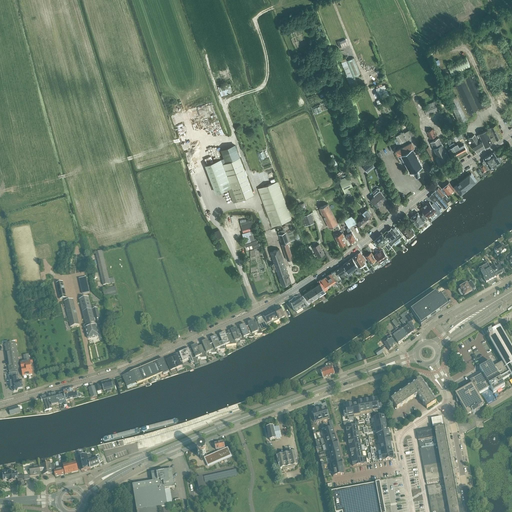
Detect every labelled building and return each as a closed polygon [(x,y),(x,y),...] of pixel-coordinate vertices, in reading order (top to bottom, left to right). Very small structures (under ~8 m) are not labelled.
[(341,62),(343,67),(347,76),(351,87),(358,84),(355,76),(361,74),(354,57),(347,60),(345,58),(341,59),(342,62),(341,62)] [(448,66),(453,76),(471,67),(466,57),(448,66)] [(331,70),(326,72),(329,80),(334,78),(334,79),(338,78),(336,73),(334,74),(334,75),(333,75),(331,70)] [(456,85),(447,89),(451,97),(448,98),(449,99),(461,94),(471,117),(474,115),(472,111),(487,104),(473,73),(467,76),(455,81),(456,85)] [(229,84),(220,87),(222,95),(232,92),(229,84)] [(461,94),(449,99),(459,121),(459,122),(471,117),(461,94)] [(441,102),(439,103),(441,108),(447,105),(443,96),(439,98),(441,102)] [(423,106),(427,116),(439,111),(436,104),(440,102),(439,99),(423,106)] [(449,115),(443,117),(453,137),(458,134),(449,115)] [(489,125),(486,127),(489,133),(488,133),(492,142),(501,137),(495,124),(490,126),(489,125)] [(396,151),(395,152),(397,154),(398,154),(398,155),(400,154),(401,155),(402,157),(400,158),(402,161),(404,160),(404,161),(404,160),(405,163),(405,164),(406,163),(407,166),(409,169),(408,169),(409,169),(410,171),(410,172),(413,171),(414,173),(416,171),(416,172),(419,171),(419,170),(421,169),(420,167),(422,166),(422,165),(421,163),(421,162),(420,162),(419,160),(419,159),(418,157),(418,156),(417,156),(416,154),(418,153),(414,146),(418,144),(419,143),(420,143),(416,134),(415,135),(412,129),(404,133),(404,131),(396,136),(400,144),(401,143),(402,146),(401,147),(400,146),(397,147),(398,149),(396,150),(396,151)] [(479,134),(477,135),(478,140),(481,139),(481,140),(485,147),(487,146),(492,142),(488,133),(486,129),(479,133),(479,134)] [(475,134),(470,137),(474,144),(472,145),(477,152),(485,147),(481,140),(479,141),(475,134)] [(430,142),(441,163),(450,159),(439,138),(430,142)] [(454,143),(452,144),(458,155),(462,153),(459,147),(459,146),(458,143),(455,145),(454,143)] [(450,147),(448,149),(450,151),(453,158),(458,155),(452,144),(449,145),(450,147)] [(459,146),(459,147),(462,153),(467,150),(464,144),(459,146)] [(422,150),(427,158),(429,161),(435,158),(429,147),(422,150)] [(480,166),(484,172),(483,172),(485,175),(487,174),(485,171),(489,168),(500,162),(499,161),(500,161),(501,159),(500,157),(498,157),(497,157),(493,152),(483,158),(484,160),(483,161),(483,162),(483,163),(480,166)] [(240,157),(223,164),(232,187),(229,188),(234,202),(237,201),(248,197),(254,195),(240,157)] [(371,162),(364,168),(367,172),(375,166),(371,162)] [(470,173),(454,185),(456,187),(460,193),(477,180),(472,173),(470,174),(470,173)] [(345,193),(349,191),(348,189),(353,187),(349,176),(339,180),(345,193)] [(258,188),(272,226),(292,219),(278,181),(258,188)] [(456,187),(454,185),(453,186),(449,181),(442,187),(447,194),(456,187)] [(439,187),(436,189),(447,202),(451,200),(445,193),(439,187)] [(447,202),(436,189),(432,193),(437,199),(435,201),(441,208),(443,206),(444,207),(449,204),(447,202)] [(380,192),(372,199),(378,206),(386,198),(380,192)] [(433,206),(429,201),(427,203),(423,206),(421,208),(428,217),(431,215),(431,216),(435,213),(434,212),(437,210),(436,209),(437,208),(435,205),(433,206)] [(319,207),(329,228),(338,224),(328,203),(319,207)] [(358,222),(362,227),(370,219),(368,217),(371,214),(367,209),(363,213),(366,215),(358,222)] [(301,216),(305,225),(314,222),(311,212),(301,216)] [(428,218),(423,212),(420,214),(418,212),(411,217),(418,226),(425,221),(425,220),(428,218)] [(357,223),(353,215),(344,219),(348,227),(356,222),(356,223),(357,223)] [(398,226),(404,234),(405,233),(407,237),(411,234),(412,236),(415,234),(413,232),(414,231),(412,228),(411,229),(411,228),(410,228),(408,225),(403,228),(400,225),(398,226)] [(354,239),(356,238),(350,227),(347,229),(349,233),(346,234),(350,242),(354,240),(354,239)] [(386,235),(384,237),(387,241),(391,246),(394,244),(393,243),(399,238),(402,236),(397,229),(395,227),(393,229),(392,227),(388,230),(389,232),(385,234),(386,235)] [(219,229),(214,231),(218,239),(223,237),(219,229)] [(255,229),(243,233),(242,233),(245,243),(257,239),(255,229)] [(287,242),(289,241),(286,232),(279,234),(287,260),(293,258),(287,242)] [(336,236),(335,236),(340,246),(346,243),(342,236),(344,236),(342,233),(338,235),(337,233),(335,234),(336,236)] [(382,234),(375,240),(378,243),(379,243),(382,247),(385,245),(388,250),(392,247),(391,246),(387,241),(384,237),(382,234)] [(313,247),(318,257),(324,254),(319,244),(313,247)] [(494,251),(497,256),(501,254),(501,253),(506,250),(502,245),(500,244),(499,245),(498,248),(494,251)] [(276,267),(282,285),(291,282),(279,248),(270,252),(274,263),(270,264),(272,268),(276,267)] [(383,249),(375,254),(377,257),(379,260),(382,259),(384,261),(385,261),(388,260),(388,258),(387,256),(387,255),(383,249)] [(360,251),(353,257),(359,266),(365,262),(364,261),(365,260),(360,251)] [(96,253),(99,268),(103,286),(114,283),(113,278),(108,279),(106,268),(102,252),(96,253)] [(377,257),(375,254),(373,255),(371,252),(366,255),(370,262),(371,263),(371,262),(372,263),(373,262),(373,261),(376,259),(377,261),(376,262),(378,265),(381,263),(379,260),(377,257)] [(353,257),(343,264),(343,265),(348,273),(350,276),(352,275),(350,272),(356,268),(360,274),(362,272),(359,266),(353,257)] [(337,268),(334,270),(338,276),(339,275),(340,278),(345,274),(346,274),(348,273),(343,265),(343,264),(337,268)] [(483,279),(486,283),(495,278),(490,269),(487,264),(479,269),(484,278),(483,279)] [(500,275),(505,273),(501,266),(498,267),(497,265),(495,266),(500,275)] [(500,275),(495,266),(490,269),(495,278),(500,275)] [(334,270),(331,272),(338,283),(342,280),(340,278),(339,275),(338,276),(334,270)] [(331,272),(326,276),(331,283),(334,281),(337,285),(339,284),(338,283),(331,272)] [(319,281),(320,283),(325,290),(330,287),(328,285),(331,283),(326,276),(319,281)] [(456,282),(454,278),(446,283),(449,287),(450,286),(452,288),(453,288),(456,286),(456,285),(454,283),(456,282)] [(458,291),(461,296),(462,296),(464,295),(464,297),(472,292),(471,291),(474,289),(475,288),(472,283),(471,282),(467,284),(459,288),(460,289),(458,291)] [(56,284),(56,285),(60,300),(66,298),(64,289),(62,283),(57,284),(56,284)] [(313,284),(311,286),(318,296),(325,291),(325,290),(320,283),(315,287),(313,284)] [(318,296),(311,286),(312,288),(307,292),(305,290),(303,291),(309,301),(318,296)] [(115,287),(103,291),(105,298),(117,295),(115,287)] [(433,293),(409,310),(421,326),(427,321),(426,320),(433,315),(434,316),(436,315),(435,313),(442,308),(443,310),(449,306),(440,294),(436,297),(435,295),(433,293)] [(289,303),(289,304),(289,305),(290,307),(291,307),(294,311),(295,311),(296,313),(302,309),(301,307),(304,305),(306,307),(309,305),(304,298),(301,299),(300,296),(296,299),(295,298),(295,299),(292,300),(292,301),(289,303)] [(94,316),(93,316),(88,298),(79,300),(85,325),(84,326),(83,327),(84,329),(85,329),(88,339),(99,337),(96,325),(100,324),(96,309),(93,310),(94,316)] [(64,302),(70,328),(79,326),(72,300),(64,302)] [(256,320),(257,322),(261,333),(269,328),(268,326),(284,318),(282,313),(283,312),(283,311),(281,307),(279,308),(278,307),(273,310),(272,309),(270,311),(262,315),(263,317),(261,318),(262,320),(259,321),(258,319),(256,320)] [(407,320),(408,321),(412,326),(413,325),(411,322),(413,321),(408,314),(405,317),(407,320)] [(405,323),(412,333),(415,331),(412,326),(408,321),(407,320),(405,317),(402,319),(405,323)] [(247,323),(249,327),(252,334),(254,334),(257,334),(257,335),(262,334),(261,333),(257,322),(257,323),(254,325),(253,321),(247,323)] [(405,328),(402,330),(408,337),(412,333),(405,323),(403,325),(405,328)] [(239,327),(240,331),(243,338),(244,338),(245,337),(248,337),(248,338),(253,338),(254,338),(252,334),(249,327),(246,328),(244,325),(239,327)] [(235,328),(230,331),(232,334),(235,342),(237,341),(240,341),(240,342),(245,341),(244,338),(243,338),(240,331),(237,332),(236,328),(235,328)] [(503,362),(511,376),(511,377),(511,350),(499,328),(487,335),(488,337),(487,337),(489,340),(490,339),(503,362)] [(396,331),(403,340),(408,337),(402,330),(400,331),(398,329),(396,330),(396,331)] [(401,342),(403,340),(396,331),(392,335),(398,344),(399,344),(401,343),(401,342)] [(219,335),(220,339),(223,346),(225,346),(236,344),(236,345),(235,342),(232,334),(229,336),(226,337),(224,333),(219,335)] [(210,339),(212,343),(215,350),(217,349),(217,350),(220,349),(220,350),(225,350),(223,346),(220,339),(217,340),(216,337),(210,339)] [(384,343),(389,350),(389,351),(393,349),(392,348),(396,345),(390,337),(387,339),(388,340),(384,343)] [(215,350),(212,343),(209,344),(207,340),(201,343),(206,354),(208,353),(211,353),(211,354),(216,353),(215,350)] [(4,345),(9,374),(16,373),(16,371),(19,370),(15,344),(4,345)] [(192,350),(189,351),(190,354),(192,360),(197,358),(200,358),(200,359),(206,358),(202,347),(198,349),(196,345),(191,347),(192,350)] [(188,348),(178,353),(180,358),(182,362),(182,364),(189,361),(190,365),(194,363),(192,360),(190,354),(189,351),(188,348)] [(176,355),(171,357),(172,359),(176,369),(181,366),(180,364),(180,363),(182,363),(180,358),(178,354),(176,355)] [(25,363),(32,361),(30,361),(29,355),(23,356),(24,363),(20,364),(23,377),(27,376),(25,363)] [(168,358),(165,359),(170,371),(176,369),(172,359),(169,360),(168,358)] [(163,360),(157,362),(162,375),(168,373),(163,360)] [(157,362),(132,372),(136,382),(137,385),(162,375),(157,362)] [(320,371),(323,379),(327,377),(328,376),(328,377),(334,375),(333,373),(335,373),(331,362),(327,364),(329,368),(324,370),(323,369),(321,370),(321,371),(320,371)] [(472,385),(477,395),(490,388),(493,393),(504,387),(501,381),(511,376),(503,362),(493,368),(490,362),(479,369),(482,374),(470,381),(472,385)] [(11,389),(11,390),(13,392),(17,392),(18,389),(17,381),(19,381),(18,378),(19,378),(18,372),(16,373),(9,374),(11,389)] [(122,376),(126,386),(136,382),(132,372),(122,376)] [(111,381),(101,383),(103,391),(106,391),(107,393),(111,391),(110,389),(113,389),(111,381)] [(420,381),(404,391),(410,400),(417,395),(426,389),(420,381)] [(477,395),(472,385),(455,394),(467,415),(472,412),(473,414),(474,414),(475,414),(475,413),(480,410),(479,408),(484,406),(477,395)] [(94,397),(97,396),(94,387),(88,388),(90,394),(93,393),(94,397)] [(435,403),(426,389),(417,395),(426,408),(426,409),(436,403),(435,402),(435,403)] [(76,390),(64,393),(65,401),(66,401),(70,400),(70,401),(72,400),(73,400),(73,399),(78,398),(80,398),(81,397),(80,394),(79,394),(77,394),(76,390)] [(391,400),(390,400),(397,410),(397,409),(410,400),(404,391),(391,400)] [(63,392),(57,394),(59,405),(63,403),(64,406),(67,405),(66,401),(65,401),(64,393),(63,392)] [(57,394),(47,396),(51,407),(59,405),(59,404),(59,405),(57,394)] [(47,396),(41,398),(45,412),(49,411),(52,410),(51,407),(47,396)] [(370,401),(372,411),(381,409),(379,401),(377,402),(376,400),(375,400),(370,401)] [(364,402),(366,415),(372,413),(372,411),(370,401),(369,401),(364,402)] [(357,403),(357,404),(358,404),(360,416),(366,415),(364,402),(363,402),(358,403),(357,403)] [(357,404),(351,405),(354,418),(360,417),(360,416),(358,404),(357,404)] [(345,409),(343,409),(344,417),(347,417),(347,419),(354,418),(351,405),(346,406),(345,407),(345,409)] [(326,409),(319,411),(322,422),(329,420),(328,416),(329,416),(328,411),(326,412),(326,409)] [(313,412),(313,413),(316,424),(322,422),(319,411),(318,411),(313,412)] [(432,421),(433,428),(443,426),(442,419),(432,421)] [(346,428),(346,432),(347,432),(347,435),(359,432),(357,426),(346,428)] [(267,429),(270,441),(280,438),(278,428),(275,429),(274,427),(267,429)] [(459,511),(444,427),(434,429),(436,437),(435,438),(433,429),(417,432),(418,441),(419,441),(427,484),(443,481),(444,484),(427,487),(431,511),(459,511)] [(322,432),(321,432),(323,439),(334,435),(332,429),(328,430),(325,431),(322,432)] [(359,432),(347,435),(348,441),(360,439),(359,432)] [(334,435),(323,439),(324,445),(336,442),(334,435)] [(348,441),(349,445),(349,447),(361,445),(360,439),(348,441)] [(223,442),(214,444),(216,450),(217,450),(224,449),(223,442)] [(336,442),(324,445),(326,451),(326,452),(329,451),(338,448),(337,448),(338,448),(336,442)] [(361,445),(349,447),(350,450),(350,453),(351,454),(362,452),(361,445)] [(197,453),(197,454),(197,455),(198,456),(199,457),(200,457),(201,457),(201,458),(200,458),(200,459),(200,460),(201,461),(202,461),(203,460),(203,459),(202,459),(202,457),(203,457),(204,457),(205,456),(206,457),(207,458),(204,459),(205,460),(207,466),(231,456),(228,450),(228,449),(224,450),(224,449),(217,450),(217,452),(218,453),(213,455),(209,457),(208,456),(206,455),(206,454),(206,453),(206,452),(206,451),(205,451),(205,450),(204,449),(203,449),(202,449),(202,448),(201,448),(201,449),(200,449),(199,449),(198,450),(197,451),(197,452),(197,453)] [(338,448),(329,451),(330,457),(340,455),(338,448)] [(80,457),(78,457),(81,471),(90,469),(86,455),(86,452),(85,452),(85,455),(84,456),(80,457)] [(362,452),(351,454),(352,460),(363,458),(362,452)] [(277,458),(279,470),(298,466),(295,453),(277,458)] [(90,454),(86,455),(90,469),(99,465),(99,464),(101,463),(98,456),(95,457),(96,459),(91,461),(90,454)] [(330,457),(329,457),(330,463),(330,464),(341,462),(340,455),(330,457)] [(363,458),(352,460),(352,463),(353,466),(353,467),(367,464),(366,458),(366,457),(363,458)] [(62,464),(65,475),(78,472),(75,461),(62,464)] [(330,463),(329,464),(331,470),(331,471),(332,470),(342,468),(341,462),(330,464),(330,463)] [(42,467),(39,468),(40,472),(43,472),(43,475),(51,474),(50,464),(42,465),(42,467)] [(40,472),(39,468),(39,467),(29,468),(30,476),(40,474),(40,472)] [(56,470),(54,471),(55,477),(64,475),(63,469),(59,470),(58,467),(56,467),(56,470)] [(342,468),(332,470),(333,477),(343,475),(342,468)] [(133,485),(137,511),(157,508),(168,507),(165,489),(175,487),(172,470),(167,471),(157,473),(157,472),(152,473),(153,481),(133,485)] [(2,475),(2,481),(8,480),(8,482),(14,481),(14,479),(17,479),(16,473),(13,473),(13,471),(7,472),(7,474),(2,475)] [(379,483),(331,491),(334,511),(341,511),(342,511),(341,511),(380,511),(380,505),(383,504),(379,483)]
